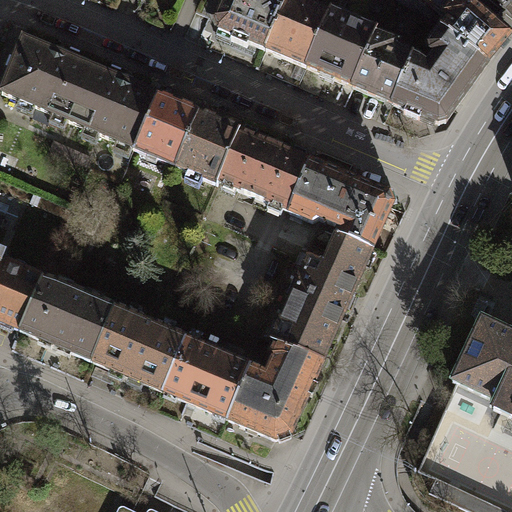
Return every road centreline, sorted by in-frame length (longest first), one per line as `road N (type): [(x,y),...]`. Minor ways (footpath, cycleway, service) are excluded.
road 1 (residential): [(453,181),(299,106),(42,0)]
road 2 (primary): [(453,181),(295,511)]
road 3 (primary): [(359,455),(511,139)]
road 4 (tertiary): [(30,390),(211,480),(242,511)]
